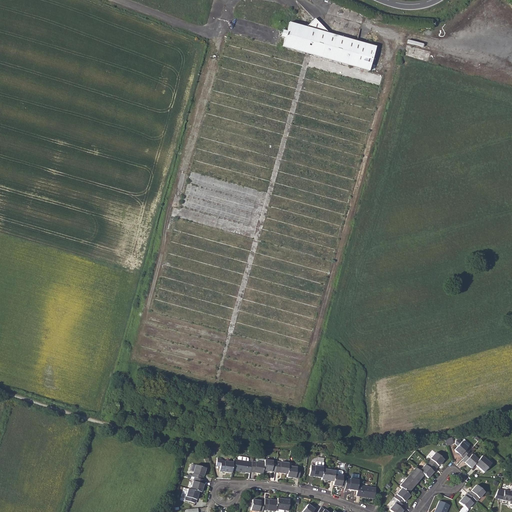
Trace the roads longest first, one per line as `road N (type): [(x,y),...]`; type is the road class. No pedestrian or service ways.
road 1 (track): [(0,391),(179,443),(381,437)]
road 2 (residential): [(363,511),(300,491),(240,484)]
